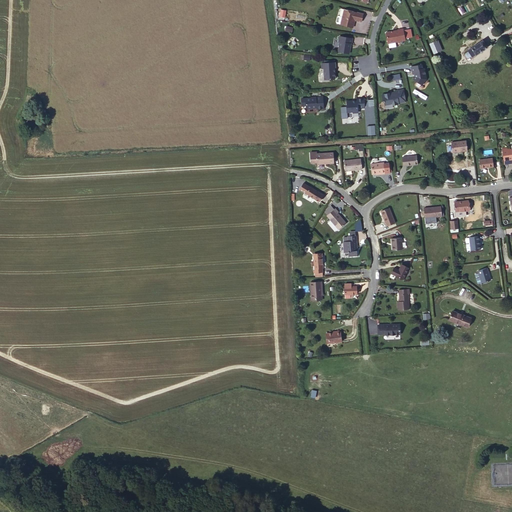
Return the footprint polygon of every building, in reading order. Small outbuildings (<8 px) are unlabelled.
[(338,22),(351,25),(353,18),(360,19),(361,11),(342,7),(338,22)] [(385,41),(402,38),(400,27),(395,27),(395,28),(384,30),(385,41)] [(336,49),(348,51),(349,41),(350,41),(351,36),(338,33),(337,39),(338,39),(336,49)] [(464,48),(465,49),(468,54),(468,55),(484,44),(480,37),(464,48)] [(322,59),(322,64),(322,76),(332,76),(333,74),(333,64),(334,64),(333,59),(322,59)] [(410,77),(419,83),(423,77),(422,66),(420,67),(419,62),(408,65),(409,71),(412,71),(412,75),(410,77)] [(397,100),(404,99),(402,86),(394,87),(394,89),(388,91),(388,90),(380,91),(381,99),(382,99),(383,102),(391,100),(391,102),(397,101),(397,100)] [(314,105),(321,105),(320,92),(310,93),(298,94),(298,100),(303,100),(303,104),(314,104),(314,105)] [(355,104),(362,104),(361,95),(354,95),(354,96),(344,97),(345,102),(344,102),(344,109),(350,108),(351,109),(355,108),(355,104)] [(452,149),(466,148),(465,138),(450,139),(452,149)] [(501,147),(502,155),(507,155),(507,162),(511,161),(511,147),(506,148),(506,147),(501,147)] [(324,162),(332,161),(331,150),(316,152),(316,150),(309,151),(310,159),(312,161),(314,162),(323,160),(324,162)] [(479,166),(492,165),(492,156),(479,158),(479,166)] [(344,168),(361,167),(360,157),(343,158),(344,168)] [(369,161),(370,170),(379,169),(379,171),(388,170),(387,160),(382,161),(382,160),(369,161)] [(306,192),(320,200),(324,193),(310,185),(306,192)] [(455,210),(468,209),(467,200),(454,202),(455,210)] [(425,217),(442,214),(440,205),(424,207),(425,217)] [(326,216),(337,230),(345,223),(337,214),(338,212),(335,209),(333,210),(330,206),(325,210),(326,211),(324,213),(327,216),(326,216)] [(386,226),(394,222),(388,207),(380,210),(386,226)] [(349,252),(349,256),(357,254),(353,230),(350,231),(348,232),(349,236),(342,237),(344,252),(349,252)] [(469,235),(469,243),(470,249),(479,248),(478,234),(469,235)] [(393,248),(402,247),(400,235),(392,236),(393,248)] [(321,268),(320,255),(312,255),(312,270),(311,270),(311,272),(312,272),(313,276),(320,275),(320,268),(321,268)] [(397,276),(403,278),(408,267),(402,264),(397,276)] [(481,281),(490,279),(487,267),(477,270),(481,281)] [(311,299),(322,298),(321,281),(311,282),(311,299)] [(355,285),(349,285),(342,285),(342,293),(343,293),(351,293),(356,292),(355,285)] [(398,310),(409,308),(408,293),(409,293),(409,289),(399,290),(400,302),(397,302),(398,310)] [(448,318),(466,326),(470,317),(452,308),(448,318)] [(379,334),(401,333),(400,323),(379,325),(379,334)] [(330,342),(342,341),(341,332),(329,332),(330,342)]
